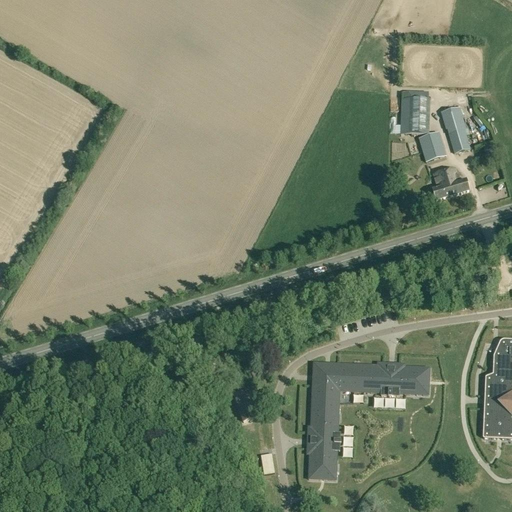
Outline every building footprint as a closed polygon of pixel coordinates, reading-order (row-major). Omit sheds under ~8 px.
[(401,100),(400,135),(429,136),(430,101),(401,100)] [(454,155),(470,150),(465,132),(466,131),(459,109),(441,114),(446,131),(447,131),(454,155)] [(426,164),(446,157),(439,134),(418,140),(426,164)] [(494,146),(484,149),(486,158),(496,155),(494,146)] [(434,175),(438,190),(433,191),(436,202),(469,193),(466,181),(461,183),(458,175),(457,175),(455,169),(434,175)] [(401,172),(393,171),(392,184),(401,184),(401,172)] [(404,346),(404,334),(390,334),(390,347),(404,346)] [(410,335),(410,351),(416,351),(416,345),(423,345),(423,335),(410,335)] [(511,340),(505,340),(504,340),(504,341),(503,341),(502,341),(501,342),(500,343),(499,344),(498,346),(498,348),(497,350),(498,350),(499,351),(500,351),(499,353),(498,354),(498,355),(497,355),(496,355),(495,354),(494,355),(494,356),(494,357),(493,357),(493,358),(493,363),(493,369),(493,375),(493,376),(493,378),(493,379),(490,379),(488,379),(485,379),(485,391),(484,402),(484,414),(483,422),(483,430),(483,438),(483,439),(484,440),(485,440),(494,440),(504,441),(511,440),(511,340)] [(383,366),(383,368),(377,368),(377,367),(376,368),(371,368),(371,367),(370,367),(360,366),(360,367),(359,367),(354,367),(354,366),(353,366),(353,367),(348,367),(348,366),(347,366),(336,365),(335,374),(329,374),(329,376),(324,376),(324,387),(313,386),(312,398),(312,399),(313,399),(313,404),(312,404),(312,405),(313,405),(312,410),(312,411),(311,421),(311,422),(312,422),(312,426),(312,428),(311,428),(312,428),(312,430),(311,433),(310,433),(309,433),(309,434),(309,439),(309,440),(311,440),(311,445),(309,445),(308,445),(308,450),(308,451),(309,451),(311,451),(311,454),(310,456),(310,457),(310,462),(310,463),(309,463),(309,468),(309,473),(309,474),(310,474),(310,480),(309,480),(309,481),(335,482),(336,482),(336,481),(336,476),(336,475),(336,470),(337,470),(337,469),(336,469),(336,464),(337,463),(337,452),(340,452),(340,448),(341,448),(341,445),(342,445),(342,442),(341,442),(341,439),(340,439),(340,435),(338,434),(338,424),(338,423),(338,418),(339,418),(339,417),(338,417),(338,415),(338,412),(339,411),(339,410),(339,405),(339,403),(339,400),(339,399),(340,393),(342,393),(346,393),(347,393),(347,392),(350,393),(351,393),(353,393),(354,393),(357,393),(357,394),(358,394),(358,393),(359,393),(360,393),(360,394),(364,394),(364,393),(367,393),(369,393),(370,393),(370,394),(371,394),(377,394),(381,394),(381,397),(389,397),(389,398),(392,398),(399,398),(399,395),(404,395),(404,396),(405,396),(409,396),(410,396),(411,395),(412,395),(414,395),(415,395),(416,395),(416,396),(417,396),(417,395),(419,395),(421,396),(422,396),(423,396),(424,396),(427,397),(428,397),(428,396),(430,369),(429,369),(429,370),(423,370),(423,369),(422,369),(412,369),(411,369),(406,369),(406,368),(405,369),(400,369),(400,367),(400,366),(394,366),(393,367),(393,369),(389,369),(389,367),(389,366),(383,366)] [(236,402),(243,424),(255,420),(248,398),(236,402)] [(433,406),(434,419),(450,419),(449,408),(439,408),(439,406),(433,406)] [(381,422),(392,423),(393,410),(381,410),(381,422)]
